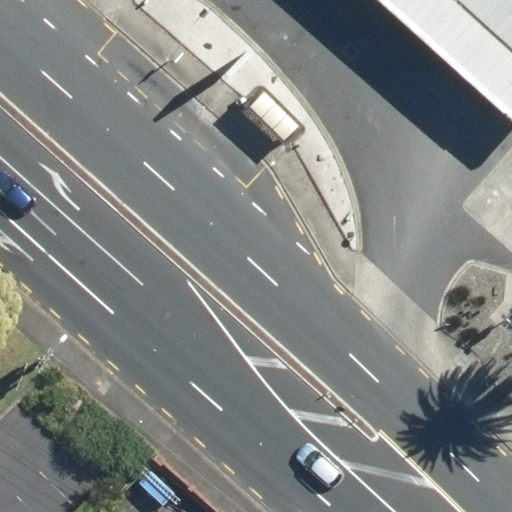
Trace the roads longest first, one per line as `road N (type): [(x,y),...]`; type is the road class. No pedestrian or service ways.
road 1 (primary): [(0,33),(41,57),(338,324),(444,511)]
road 2 (primary): [(411,511),(237,419),(0,213)]
